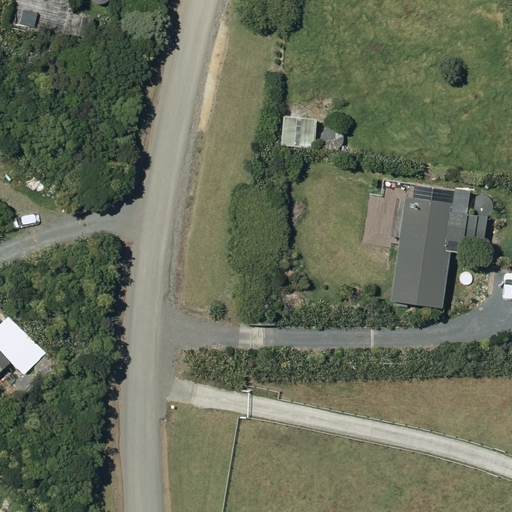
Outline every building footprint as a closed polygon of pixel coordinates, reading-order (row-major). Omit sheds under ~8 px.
[(96,15),(78,10),(71,36),(89,40),(96,15)] [(320,116),(286,115),(285,147),(319,148),(320,116)] [(395,297),(448,305),(456,247),(469,249),(471,238),(488,241),(492,215),(456,210),(460,187),(422,182),(421,194),(413,193),(412,196),(403,195),(398,234),(404,235),(395,297)] [(14,320),(1,331),(27,360),(40,349),(14,320)] [(0,375),(15,361),(0,345),(0,375)]
